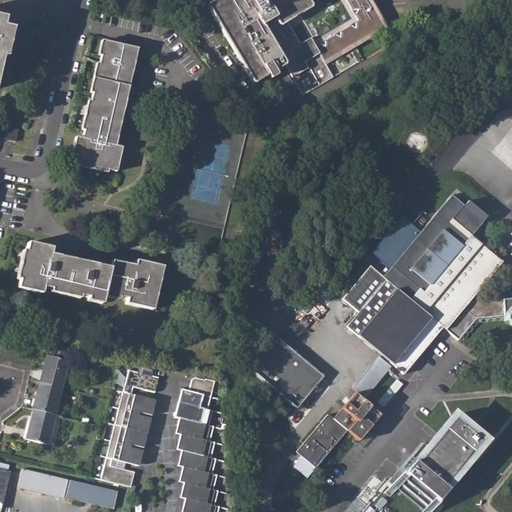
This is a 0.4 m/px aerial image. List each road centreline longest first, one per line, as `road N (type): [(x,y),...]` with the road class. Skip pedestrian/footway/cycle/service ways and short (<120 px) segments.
road 1 (residential): [(0,168),(36,168),(77,0)]
road 2 (residential): [(169,385),(162,407),(168,511)]
